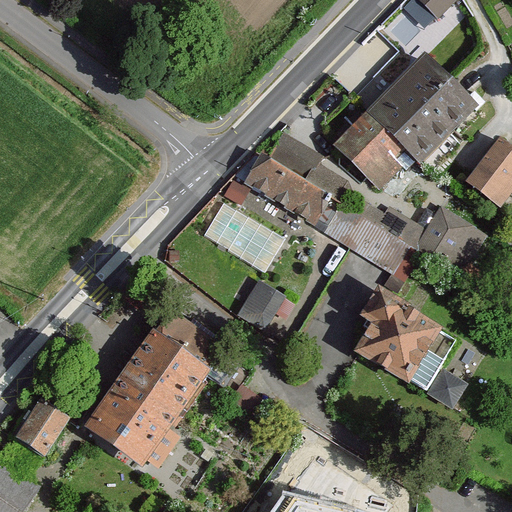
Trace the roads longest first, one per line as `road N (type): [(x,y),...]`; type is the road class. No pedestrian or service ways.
road 1 (tertiary): [(211,167),(0,388)]
road 2 (unclassified): [(211,167),(0,3)]
road 3 (tertiary): [(375,0),(211,167)]
